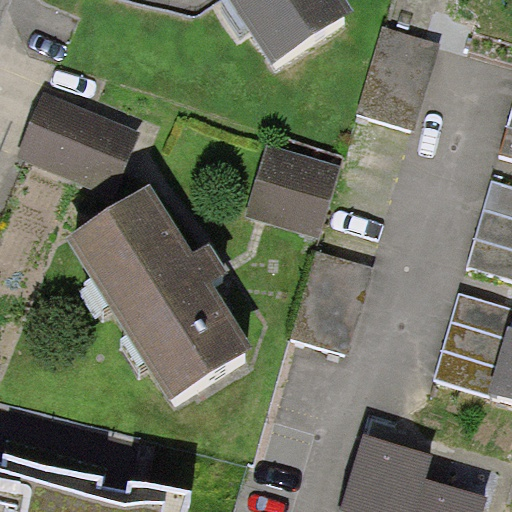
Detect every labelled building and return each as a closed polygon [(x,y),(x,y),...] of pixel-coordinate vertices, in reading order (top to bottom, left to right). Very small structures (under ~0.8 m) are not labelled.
[(228,0),(274,70),(353,19),(340,0),(228,0)] [(438,48),(383,29),(353,115),(408,134),(438,48)] [(133,139),(41,98),(12,161),(105,202),(133,139)] [(511,110),(497,163),(511,167),(511,110)] [(335,175),(265,153),(244,217),(314,239),(335,175)] [(511,193),(489,187),(464,273),(511,287),(511,193)] [(73,242),(172,402),(250,353),(151,194),(73,242)] [(367,274),(312,256),(284,342),(339,360),(367,274)] [(486,394),(507,317),(455,303),(434,380),(486,394)] [(511,338),(496,396),(511,400),(511,338)] [(345,511),(414,511),(420,493),(429,460),(365,443),(345,511)] [(187,511),(190,505),(127,495),(122,506),(95,500),(103,474),(5,446),(0,467),(0,511),(187,511)] [(477,511),(478,509),(420,493),(414,511),(477,511)]
